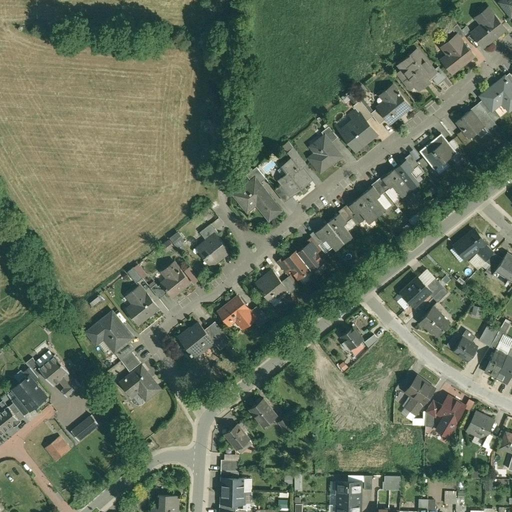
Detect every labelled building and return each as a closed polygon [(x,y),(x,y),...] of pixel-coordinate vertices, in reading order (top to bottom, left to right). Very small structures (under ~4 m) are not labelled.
[(511,0),(501,0),(501,1),(511,15),(511,14),(511,0)] [(484,21),(473,30),(481,41),(483,44),(494,35),(494,34),(498,31),(499,31),(505,27),(488,5),(478,13),(484,21)] [(467,33),(458,22),(453,27),(457,33),(458,32),(462,36),(467,33)] [(481,41),(473,30),(468,34),(476,45),(481,41)] [(462,36),(458,32),(457,33),(443,44),(449,53),(442,58),(452,70),(475,52),(465,40),(462,36)] [(417,46),(410,52),(410,53),(399,61),(408,72),(403,75),(412,86),(413,86),(412,84),(416,80),(422,87),(431,79),(430,77),(433,75),(438,82),(448,75),(439,63),(434,67),(417,46)] [(511,82),(505,74),(482,93),(484,96),(493,107),(503,99),(510,108),(511,106),(511,82)] [(394,82),(382,91),(383,92),(384,90),(390,98),(380,106),(379,107),(386,116),(390,121),(397,115),(396,114),(409,104),(410,104),(411,104),(394,82)] [(493,107),(484,96),(480,100),(488,111),(493,107)] [(372,111),(361,97),(354,103),(356,106),(357,105),(368,118),(374,114),(372,111)] [(480,100),(471,107),(472,108),(458,119),(464,127),(470,135),(470,134),(484,124),(489,130),(490,129),(489,128),(496,122),(497,124),(498,123),(488,111),(480,100)] [(368,118),(357,105),(356,106),(349,111),(353,116),(341,126),(337,121),(357,147),(378,131),(368,118)] [(386,116),(379,107),(380,106),(379,105),(372,111),(374,114),(381,121),(386,116)] [(339,135),(330,124),(323,129),(325,132),(327,131),(333,139),(339,135)] [(470,135),(464,127),(458,132),(466,143),(473,138),(470,134),(470,135)] [(333,139),(327,131),(325,132),(316,140),(321,146),(311,154),(322,169),(343,152),(333,139)] [(437,136),(432,140),(431,140),(431,141),(427,144),(426,144),(426,145),(422,148),(421,148),(425,153),(425,154),(428,158),(429,158),(435,166),(436,165),(435,165),(439,161),(440,162),(441,161),(440,161),(444,157),(445,158),(446,157),(445,156),(449,153),(450,154),(451,154),(451,153),(455,150),(456,150),(456,149),(448,138),(443,142),(437,135),(436,136),(437,136)] [(307,161),(294,145),(288,149),(293,156),(294,155),(302,166),(307,161)] [(421,163),(412,152),(406,157),(407,158),(408,158),(415,168),(421,163)] [(302,166),(294,155),(293,156),(284,163),(290,170),(280,178),(283,181),(292,192),(311,177),(302,166)] [(407,158),(396,167),(413,188),(421,182),(412,170),(415,168),(408,158),(407,158)] [(266,176),(258,166),(248,174),(252,178),(256,175),(261,180),(266,176)] [(413,188),(396,167),(384,177),(391,186),(395,183),(404,195),(413,188)] [(252,178),(237,190),(242,197),(240,199),(247,207),(259,198),(271,214),(280,207),(262,184),(263,183),(261,180),(256,175),(252,178)] [(391,186),(384,177),(383,175),(378,179),(387,190),(391,186)] [(387,190),(378,179),(373,183),(374,184),(382,194),(387,190)] [(292,192),(283,181),(276,187),(285,199),(293,194),(292,192)] [(374,184),(362,193),(380,215),(388,208),(378,197),(382,194),(374,184)] [(380,215),(362,193),(351,202),(350,203),(358,213),(356,214),(361,221),(367,216),(372,221),(380,215)] [(358,213),(350,203),(351,202),(350,201),(345,205),(353,216),(356,214),(358,213)] [(345,205),(339,210),(340,211),(340,210),(348,220),(353,216),(345,205)] [(412,221),(423,212),(420,208),(408,217),(412,221)] [(340,211),(329,220),(346,241),(354,234),(345,223),(348,220),(340,210),(340,211)] [(212,220),(202,229),(209,237),(216,231),(216,232),(220,230),(212,220)] [(317,229),(316,229),(324,239),(328,236),(337,248),(346,241),(329,220),(317,229)] [(475,227),(455,243),(466,256),(475,248),(485,240),(486,240),(475,227)] [(324,239),(316,229),(317,229),(316,228),(311,231),(313,234),(320,243),(324,239)] [(178,229),(170,235),(174,241),(182,235),(178,229)] [(209,237),(199,245),(200,245),(203,243),(209,251),(208,252),(214,260),(213,261),(213,262),(225,253),(224,252),(229,248),(230,248),(216,232),(216,231),(209,237)] [(320,243),(313,234),(307,238),(309,241),(310,240),(318,250),(323,246),(320,243)] [(169,238),(162,243),(167,250),(174,244),(169,238)] [(299,250),(298,250),(311,266),(312,268),(324,259),(322,256),(323,256),(318,250),(310,240),(309,241),(299,250)] [(494,250),(485,240),(475,248),(486,259),(494,250)] [(286,257),(285,257),(292,267),(297,273),(298,273),(299,275),(305,271),(307,270),(306,270),(311,266),(298,250),(299,250),(297,248),(286,257)] [(494,250),(486,259),(491,262),(487,266),(493,270),(503,256),(494,250)] [(493,270),(493,271),(490,275),(491,276),(496,268),(508,275),(505,280),(507,281),(507,280),(511,283),(508,289),(508,290),(511,284),(511,254),(507,251),(503,256),(493,270)] [(292,267),(285,257),(286,257),(284,254),(278,259),(288,271),(292,267)] [(191,280),(175,260),(165,268),(170,275),(160,283),(166,292),(171,288),(172,290),(171,291),(174,294),(191,280)] [(144,275),(136,265),(130,269),(138,280),(144,275)] [(274,268),(257,282),(271,299),(287,286),(288,286),(283,279),(274,268)] [(299,285),(290,274),(283,279),(288,286),(287,286),(291,292),(299,285)] [(419,274),(402,290),(414,304),(429,290),(431,288),(427,283),(419,274)] [(436,275),(427,283),(431,288),(429,290),(433,295),(433,294),(444,284),(436,275)] [(160,283),(157,280),(152,285),(161,296),(166,292),(160,283)] [(147,292),(141,283),(131,291),(138,299),(129,307),(139,320),(149,313),(148,311),(158,303),(159,304),(159,303),(149,290),(147,292)] [(444,284),(433,294),(438,299),(449,289),(444,284)] [(99,293),(89,299),(93,305),(102,299),(99,293)] [(251,308),(239,293),(220,309),(230,321),(237,315),(244,325),(254,317),(257,315),(251,308)] [(269,316),(258,302),(251,308),(257,315),(254,317),(260,324),(269,316)] [(433,303),(419,319),(426,325),(428,323),(439,333),(450,320),(441,312),(442,311),(433,303)] [(113,310),(90,330),(99,341),(106,335),(108,338),(110,336),(118,346),(118,347),(130,338),(135,334),(134,333),(133,334),(122,322),(123,321),(113,310)] [(232,339),(216,319),(207,326),(216,338),(223,346),(232,339)] [(202,320),(194,327),(193,326),(182,335),(194,350),(193,351),(195,353),(196,352),(197,353),(216,338),(207,326),(202,320)] [(478,336),(491,343),(499,328),(487,321),(478,336)] [(499,328),(491,343),(496,346),(497,346),(501,338),(509,323),(504,321),(499,328)] [(353,324),(342,333),(352,346),(363,336),(353,324)] [(374,331),(365,339),(370,345),(379,337),(374,331)] [(478,344),(462,333),(454,347),(469,357),(478,344)] [(130,338),(118,347),(118,346),(116,348),(123,357),(134,348),(136,346),(130,338)] [(511,343),(501,338),(497,346),(508,352),(511,343)] [(497,346),(496,346),(486,368),(497,373),(508,352),(497,346)] [(134,348),(123,357),(131,368),(142,359),(134,348)] [(40,365),(39,366),(43,370),(53,383),(60,378),(65,385),(75,377),(69,370),(70,369),(56,352),(40,365)] [(511,353),(508,352),(497,373),(508,379),(511,371),(511,353)] [(39,366),(40,365),(33,355),(27,360),(38,374),(43,370),(39,366)] [(152,376),(143,365),(145,363),(144,363),(123,380),(132,392),(133,391),(131,390),(138,384),(148,396),(161,385),(153,375),(152,376)] [(29,374),(34,380),(39,376),(30,365),(25,370),(29,374)] [(435,385),(418,372),(408,386),(415,391),(405,404),(416,412),(435,385)] [(21,391),(33,405),(46,394),(34,380),(29,374),(14,386),(19,393),(21,391)] [(75,376),(75,377),(65,385),(62,388),(67,394),(81,382),(75,376)] [(341,383),(323,382),(322,407),(341,407),(341,383)] [(375,401),(375,388),(363,388),(364,401),(375,401)] [(19,393),(12,398),(14,400),(21,408),(24,412),(33,405),(21,391),(19,393)] [(466,403),(449,392),(443,402),(438,410),(439,410),(445,414),(437,426),(448,432),(466,403)] [(278,413),(264,396),(250,406),(264,423),(278,413)] [(434,397),(426,408),(434,413),(436,414),(439,410),(438,410),(443,402),(434,397)] [(21,408),(14,400),(10,404),(16,412),(21,408)] [(378,400),(378,421),(390,421),(390,400),(378,400)] [(9,403),(0,410),(0,431),(0,432),(14,422),(16,424),(22,419),(21,418),(16,412),(10,404),(9,403)] [(24,412),(21,408),(16,412),(21,418),(26,414),(24,412)] [(434,413),(426,408),(426,423),(433,424),(434,413)] [(495,417),(476,408),(467,426),(485,435),(486,435),(489,429),(495,417)] [(89,410),(70,426),(78,436),(97,420),(89,410)] [(295,424),(286,414),(280,419),(288,430),(295,424)] [(238,421),(226,432),(239,446),(251,435),(238,421)] [(511,430),(507,428),(501,444),(511,447),(511,430)] [(499,433),(489,429),(486,435),(485,435),(483,440),(495,447),(495,442),(499,433)] [(59,432),(44,444),(54,456),(69,445),(59,432)] [(223,456),(220,456),(220,468),(238,468),(239,451),(223,450),(223,456)] [(373,472),(365,472),(365,486),(373,486),(373,472)] [(239,475),(223,475),(223,487),(244,488),(245,475),(239,475)] [(361,478),(339,478),(339,491),(360,492),(361,492),(361,478)] [(385,478),(384,478),(384,486),(401,487),(401,478),(385,478)] [(244,488),(223,487),(223,500),(238,500),(244,500),(244,488)] [(455,506),(461,506),(461,488),(444,488),(444,500),(455,500),(455,506)] [(178,511),(180,492),(161,491),(160,492),(163,492),(162,506),(157,505),(156,511),(178,511)] [(360,492),(339,491),(339,502),(360,502),(360,492)] [(429,496),(420,496),(420,506),(421,506),(421,509),(429,509),(429,506),(429,496)] [(359,511),(360,502),(339,502),(338,511),(359,511)]
